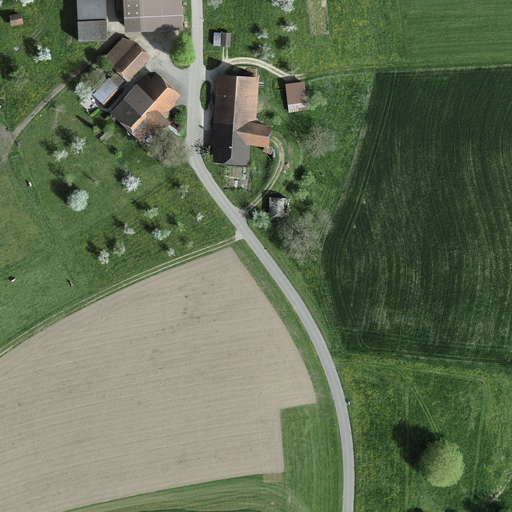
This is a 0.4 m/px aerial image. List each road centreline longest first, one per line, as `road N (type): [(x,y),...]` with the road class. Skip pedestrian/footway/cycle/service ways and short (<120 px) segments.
road 1 (unclassified): [(233,220),(322,352),(343,428),(348,511)]
road 2 (track): [(195,59),(154,64),(82,128),(12,151),(0,137)]
road 3 (unclassified): [(195,78),(194,141),(204,179),(233,220)]
